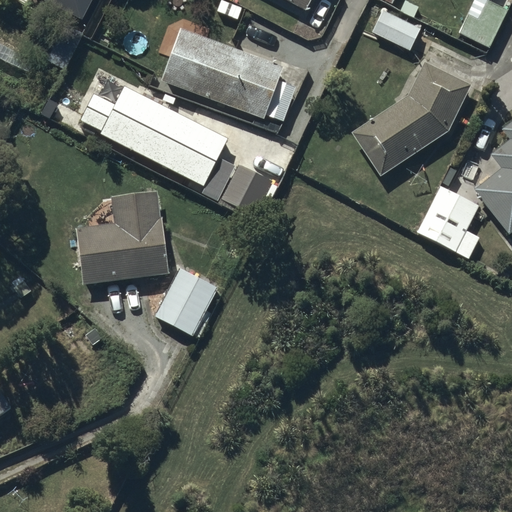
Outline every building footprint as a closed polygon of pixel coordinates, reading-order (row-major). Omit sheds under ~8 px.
[(45,0),(81,18),(90,0),(45,0)] [(241,8),(222,0),(220,0),(217,10),(236,18),(241,8)] [(507,10),(486,0),(473,0),(458,32),(489,47),(507,10)] [(417,7),(405,1),(400,10),(413,17),(417,7)] [(419,28),(383,10),(373,30),(409,48),(419,28)] [(81,35),(63,25),(45,59),(63,68),(81,35)] [(280,63),(178,27),(159,79),(261,115),(280,63)] [(32,59),(0,42),(0,56),(26,70),(32,59)] [(470,84),(423,62),(408,94),(351,131),(380,176),(448,132),(470,84)] [(294,87),(277,81),(265,115),(282,121),(294,87)] [(225,139),(124,86),(114,105),(92,93),(79,118),(101,129),(99,132),(201,185),(225,139)] [(56,104),(48,99),(41,113),(49,117),(56,104)] [(511,228),(511,120),(501,129),(508,138),(490,152),(502,168),(475,189),(509,231),(511,228)] [(233,165),(219,158),(202,191),(217,198),(233,165)] [(271,181),(238,164),(221,198),(254,215),(271,181)] [(477,206),(439,187),(416,232),(468,258),(479,237),(464,230),(477,206)] [(156,190),(110,196),(113,223),(76,227),(83,283),(167,273),(156,190)] [(216,289),(178,269),(154,315),(191,335),(216,289)] [(30,291),(23,281),(14,287),(20,297),(30,291)] [(102,338),(95,328),(85,335),(92,344),(102,338)] [(0,415),(9,409),(0,394),(0,415)]
